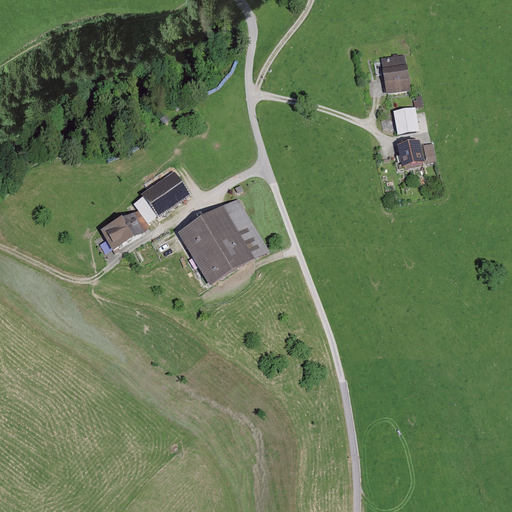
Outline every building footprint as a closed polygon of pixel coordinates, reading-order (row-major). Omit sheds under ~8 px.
[(405,57),(381,61),(387,99),(411,95),(405,57)] [(416,113),(395,116),(398,140),(420,137),(416,113)] [(419,147),(399,151),(403,172),(437,165),(434,147),(422,150),(419,147)] [(175,176),(142,199),(143,200),(157,220),(159,222),(192,199),(175,176)] [(139,214),(100,237),(113,258),(146,238),(150,230),(149,228),(157,220),(143,200),(134,208),(139,214)] [(271,254),(240,203),(179,240),(210,291),(271,254)]
